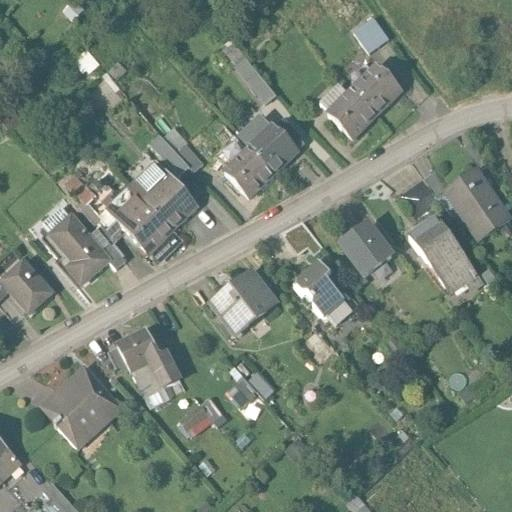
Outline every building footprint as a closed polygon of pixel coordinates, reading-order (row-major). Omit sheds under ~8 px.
[(372,25),(355,37),(369,57),(387,44),(372,25)] [(244,64),(234,72),(264,108),(274,100),(244,64)] [(375,73),(352,96),(376,120),(399,97),(390,88),(394,85),(385,76),(382,79),(375,73)] [(376,120),(352,96),(327,119),(352,144),(358,138),(359,139),(365,134),(363,132),(376,120)] [(248,155),(272,131),(261,120),(237,143),(248,155)] [(284,125),(275,134),(291,151),(301,142),(284,125)] [(272,131),(248,155),(273,180),(297,156),(291,151),(275,134),(272,131)] [(162,147),(189,175),(194,179),(203,170),(185,152),(187,150),(174,136),(162,147)] [(160,144),(150,154),(179,185),(189,175),(162,147),(160,144)] [(259,193),(273,180),(248,155),(223,179),(248,204),(254,198),(256,200),(261,195),(259,193)] [(157,173),(133,197),(173,237),(197,214),(188,205),(192,202),(183,193),(180,196),(157,173)] [(475,178),(444,199),(445,201),(448,199),(469,230),(466,233),(478,251),(509,230),(475,178)] [(148,262),(173,237),(133,197),(108,221),(148,262)] [(476,283),(436,226),(408,246),(426,272),(428,270),(450,301),(476,283)] [(75,271),(68,278),(83,293),(108,270),(72,228),(51,246),(75,271)] [(302,228),(283,239),(298,258),(307,252),(313,259),(322,252),(302,228)] [(391,263),(368,233),(341,253),(364,284),(391,263)] [(337,291),(319,270),(294,292),(302,302),(308,302),(314,308),(310,311),(324,326),(328,322),(337,331),(352,317),(337,299),(337,291)] [(24,271),(2,291),(9,299),(30,321),(52,301),(24,271)] [(273,307),(249,279),(212,309),(236,338),(273,307)] [(0,307),(9,299),(2,291),(0,289),(0,307)] [(145,339),(119,352),(128,371),(132,379),(149,371),(161,394),(180,384),(167,360),(160,364),(145,339)] [(128,371),(119,352),(109,357),(118,376),(128,371)] [(104,396),(84,375),(43,414),(55,428),(54,430),(74,451),(118,410),(105,395),(104,396)] [(242,387),(230,398),(241,411),(254,400),(242,387)] [(199,411),(180,426),(187,436),(206,420),(199,411)] [(0,486),(3,489),(21,472),(0,448),(0,486)]
